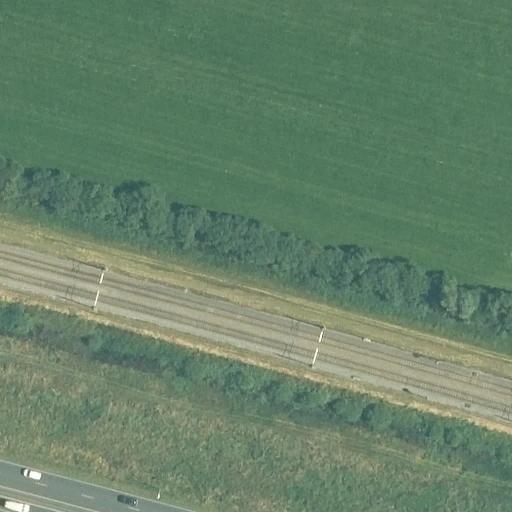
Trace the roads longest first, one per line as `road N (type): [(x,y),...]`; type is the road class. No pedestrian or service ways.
road 1 (track): [(511,361),(0,222)]
road 2 (trunk): [(140,511),(0,474)]
